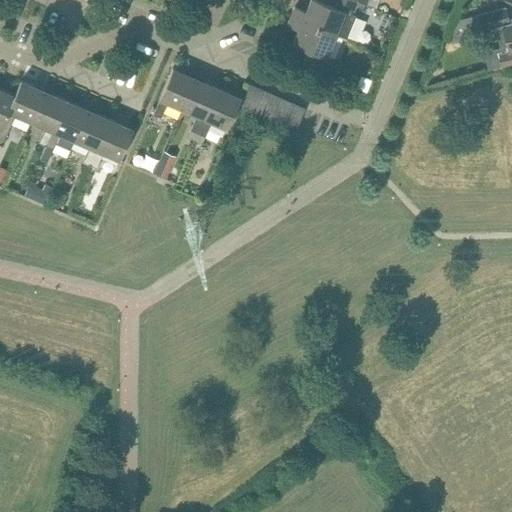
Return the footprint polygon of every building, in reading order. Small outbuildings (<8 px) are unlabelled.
[(291,16),(335,34),(346,39),(355,16),(352,14),(358,1),(354,0),(329,0),(328,4),(317,0),(310,0),(306,12),(295,7),(291,16)] [(509,12),(481,18),(483,29),(511,22),(509,12)] [(335,34),(291,16),(287,25),(298,30),(292,44),(309,51),(304,64),(328,74),(334,60),(326,57),(335,34)] [(511,22),(502,25),(509,51),(500,53),(504,66),(511,63),(511,22)] [(167,102),(182,109),(195,78),(172,68),(159,99),(160,99),(153,115),(160,118),(167,102)] [(359,76),(354,89),(365,93),(370,80),(359,76)] [(190,131),(198,134),(218,88),(195,78),(182,109),(197,115),(190,131)] [(9,112),(10,112),(16,115),(30,121),(43,90),(21,81),(14,96),(15,96),(9,112)] [(239,106),(251,111),(260,89),(248,84),(239,106)] [(218,88),(198,134),(205,137),(211,122),(227,129),(241,98),(218,88)] [(3,127),(10,112),(9,112),(15,96),(14,96),(0,89),(0,130),(2,127),(3,127)] [(251,111),(262,116),(271,94),(260,89),(251,111)] [(38,143),(45,146),(66,100),(43,90),(30,121),(45,128),(38,143)] [(262,116),(273,121),(282,99),(271,94),(262,116)] [(273,121),(284,126),(293,103),(282,99),(273,121)] [(73,140),(75,141),(88,110),(66,100),(45,146),(53,150),(55,144),(69,151),(73,140)] [(293,103),(284,126),(295,131),(305,109),(293,103)] [(83,163),(90,166),(110,120),(88,110),(75,141),(89,147),(83,163)] [(110,120),(90,166),(97,169),(104,153),(119,160),(133,129),(110,120)] [(2,127),(0,130),(0,144),(2,146),(9,130),(3,127),(2,127)]
